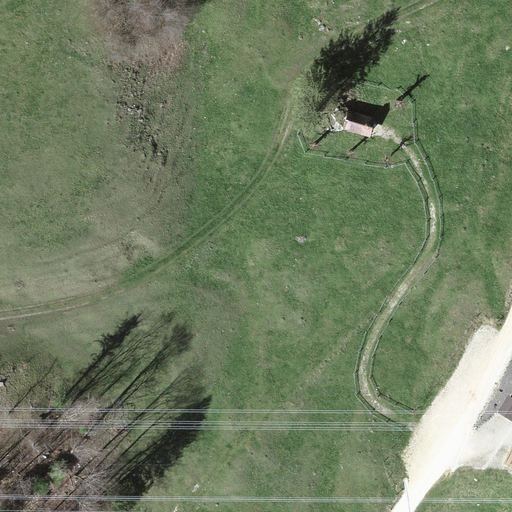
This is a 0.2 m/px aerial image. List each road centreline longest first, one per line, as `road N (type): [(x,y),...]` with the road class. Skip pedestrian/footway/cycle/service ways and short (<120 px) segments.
road 1 (track): [(0,318),(93,301),(198,246),(272,166),(303,78),(426,0)]
road 2 (track): [(396,511),(439,461),(511,324)]
